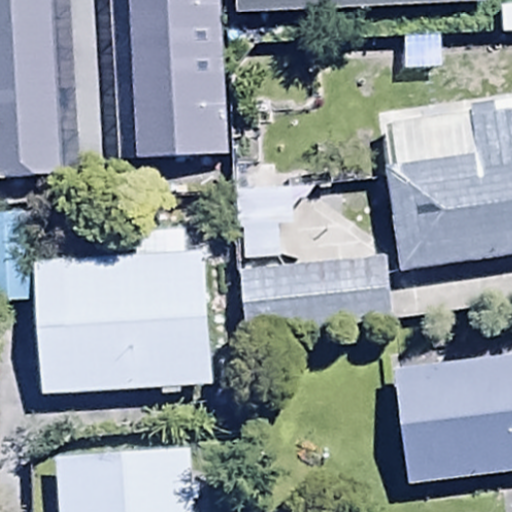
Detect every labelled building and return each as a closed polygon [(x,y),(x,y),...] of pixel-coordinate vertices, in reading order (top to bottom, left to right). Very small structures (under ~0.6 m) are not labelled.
[(201,0),(50,0),(54,132),(205,128),(201,0)] [(232,0),(234,26),(484,13),(483,0),(232,0)] [(511,118),(375,137),(395,288),(511,272),(511,118)] [(289,202),(232,204),(233,238),(242,238),(243,270),(278,269),(277,239),(291,238),(289,202)] [(27,225),(0,226),(0,317),(28,317),(27,225)] [(132,273),(31,278),(38,411),(210,402),(203,263),(182,264),(181,242),(130,244),(132,273)] [(385,272),(237,279),(240,343),(388,336),(385,272)] [(511,348),(493,350),(496,376),(395,387),(408,500),(511,487),(511,348)] [(193,511),(192,462),(56,468),(57,511),(193,511)]
